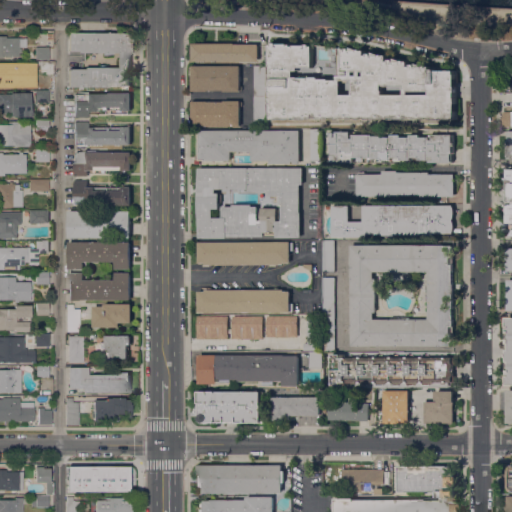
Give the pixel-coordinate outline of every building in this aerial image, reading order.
[(69,86),(69,68),(85,68),(85,67),(117,67),(117,52),(79,52),(79,51),(68,51),(69,32),(131,33),(131,87),(69,86)] [(19,38),(26,37),(26,46),(19,47),(19,48),(21,48),(21,52),(19,52),(19,56),(5,56),(5,55),(3,55),(3,58),(0,58),(0,35),(6,35),(6,37),(19,37),(19,38)] [(192,62),(192,43),(234,43),(234,44),(259,44),(259,61),(192,62)] [(272,119),(272,116),(271,116),(271,103),(270,103),(270,98),(271,98),(271,92),(270,92),(270,86),(271,86),(271,74),(272,74),(272,66),(270,66),(270,45),(273,45),(273,43),(278,43),(289,43),(289,45),(292,45),(292,46),(295,46),(295,45),(307,45),(307,44),(311,44),(311,46),(314,46),(314,67),(299,67),(299,71),(295,71),(295,77),(300,77),(300,78),(303,78),(303,75),(311,75),(311,77),(320,77),(320,79),(330,79),(330,80),(339,80),(339,76),(339,48),(342,48),(343,48),(345,49),(345,50),(347,50),(347,49),(351,49),(352,47),(359,49),(362,49),(362,50),(366,50),(366,55),(369,55),(368,53),(373,53),(374,52),(380,54),(384,54),(384,55),(387,55),(388,61),(391,61),(391,60),(395,59),(395,58),(403,60),(406,60),(406,61),(409,61),(410,66),(412,66),(412,64),(416,64),(417,63),(424,65),(428,65),(428,66),(431,66),(431,68),(434,68),(436,69),(436,71),(455,71),(455,74),(456,74),(457,116),(455,116),(455,119),(272,119)] [(48,59),(35,59),(35,46),(49,46),(48,59)] [(36,72),(35,60),(48,60),(48,72),(36,72)] [(14,65),(15,65),(15,67),(14,67),(14,70),(13,70),(13,86),(0,86),(0,63),(14,63),(14,65)] [(241,86),(242,86),(242,91),(241,91),(241,92),(224,92),(224,90),(208,90),(208,91),(192,91),(192,65),(241,66),(241,86)] [(255,65),(267,65),(267,123),(254,123),(255,65)] [(35,101),(35,90),(49,90),(49,102),(35,101)] [(132,111),(122,111),(122,110),(114,110),(114,107),(112,107),(112,110),(108,110),(108,107),(95,107),(95,111),(87,111),(87,117),(75,117),(74,94),(84,93),(84,91),(88,91),(88,93),(131,93),(132,111)] [(10,116),(10,112),(3,112),(3,115),(0,115),(0,93),(11,93),(11,92),(30,92),(30,104),(32,104),(32,116),(10,116)] [(192,127),(192,101),(208,101),(208,102),(224,102),(224,100),(241,100),(241,102),(242,102),(242,106),(241,106),(241,126),(192,127)] [(511,126),(503,126),(503,112),(511,112),(511,126)] [(36,131),(36,120),(48,120),(48,131),(36,131)] [(15,146),(15,145),(0,145),(0,123),(6,123),(6,122),(8,122),(8,121),(29,121),(30,135),(31,135),(32,141),(30,141),(30,146),(15,146)] [(122,130),(122,126),(131,126),(131,145),(86,145),(86,144),(74,144),(74,121),(88,121),(88,126),(95,126),(95,130),(122,130)] [(311,129),(321,129),(321,161),(311,161),(311,129)] [(205,161),(205,160),(199,160),(199,130),(301,130),(301,164),(271,164),(271,161),(253,161),(253,151),(250,151),(250,153),(242,153),(242,151),(231,151),(231,161),(205,161)] [(332,144),(330,144),(330,142),(332,142),(332,135),(330,135),(330,132),(351,132),(351,139),(353,139),(353,135),(373,134),(373,136),(382,136),(382,137),(391,137),(391,135),(401,135),(401,137),(410,137),(410,135),(420,134),(420,137),(430,137),(430,140),(433,140),(433,137),(431,137),(431,135),(454,135),(454,153),(453,153),(453,162),(430,162),(430,160),(420,160),(420,157),(411,157),(411,160),(401,160),(401,157),(392,157),(392,160),(382,160),(382,159),(373,159),(373,158),(354,158),(354,163),(330,163),(330,161),(332,161),(332,144)] [(35,161),(35,149),(49,149),(49,161),(35,161)] [(84,152),(84,150),(88,150),(88,152),(132,152),(132,170),(122,170),(95,170),(88,170),(88,176),(74,176),(74,152),(84,152)] [(0,172),(0,152),(2,152),(2,154),(18,154),(18,151),(22,151),(22,154),(26,154),(26,172),(0,172)] [(199,238),(199,168),(304,168),(304,185),(301,185),(301,212),(301,237),(276,237),(276,232),(268,232),(268,233),(264,233),(264,237),(227,237),(227,238),(199,238)] [(429,172),(429,174),(455,174),(455,196),(421,196),(421,194),(391,194),(391,196),(357,197),(357,174),(359,174),(359,172),(365,172),(365,174),(383,174),(383,171),(398,171),(398,172),(429,172)] [(49,178),(49,190),(29,190),(29,178),(49,178)] [(74,205),(75,180),(88,180),(88,187),(95,187),(122,188),(122,187),(132,187),(132,205),(74,205)] [(22,206),(13,206),(13,207),(0,207),(0,183),(9,183),(9,181),(12,181),(12,183),(14,183),(14,184),(19,184),(19,189),(22,189),(22,206)] [(372,235),(372,237),(332,237),(332,206),(349,206),(349,221),(364,221),(364,206),(453,205),(454,209),(455,212),(454,216),(453,220),(454,223),(454,226),(454,229),(453,232),(453,233),(437,233),(435,234),(432,235),(429,235),(426,235),(422,234),(420,235),(416,236),(413,236),(410,235),(407,234),(405,235),(402,236),(398,235),(393,234),(391,235),(386,236),(384,235),(379,234),(372,235)] [(45,223),(41,223),(29,223),(29,219),(28,219),(28,215),(29,215),(29,209),(49,209),(49,222),(45,223)] [(116,218),(116,211),(131,211),(131,238),(69,238),(69,211),(84,211),(84,212),(86,212),(86,216),(84,216),(84,218),(116,218)] [(0,237),(0,212),(21,212),(21,223),(16,223),(16,237),(0,237)] [(30,248),(35,248),(35,240),(49,240),(49,252),(38,252),(38,264),(28,264),(28,261),(24,261),(24,264),(19,264),(19,269),(14,269),(14,266),(3,266),(3,269),(0,269),(0,246),(30,246),(30,248)] [(335,272),(323,272),(323,241),(335,241),(335,272)] [(131,242),(131,269),(116,269),(115,261),(84,261),(84,269),(69,269),(69,242),(131,242)] [(279,264),(279,267),(276,267),(276,264),(213,265),(213,267),(210,267),(210,265),(205,265),(205,263),(198,263),(198,242),(294,242),(294,251),(290,251),(290,263),(284,263),(284,264),(279,264)] [(351,346),(351,245),(444,245),(444,246),(454,246),(454,265),(453,265),(453,321),(453,345),(445,345),(445,346),(351,346)] [(36,283),(36,272),(48,272),(48,283),(36,283)] [(116,280),(116,273),(131,273),(131,300),(69,300),(69,273),(84,273),(84,280),(116,280)] [(30,281),(31,300),(14,300),(14,299),(0,299),(0,276),(15,276),(15,281),(30,281)] [(334,351),(322,351),(322,277),(334,277),(334,351)] [(210,290),(210,288),(213,288),(213,290),(276,290),(276,288),(279,288),(279,290),(284,290),(284,292),(290,292),(290,303),(293,303),(293,312),(290,312),(198,313),(198,292),(205,292),(205,290),(210,290)] [(36,314),(36,303),(49,303),(49,314),(36,314)] [(78,332),(65,332),(65,303),(72,303),(72,308),(78,308),(78,332)] [(94,327),(94,306),(105,306),(104,304),(132,304),(132,323),(120,323),(120,327),(94,327)] [(0,329),(0,308),(14,308),(14,305),(30,305),(30,316),(16,316),(16,321),(29,321),(29,331),(15,331),(15,329),(0,329)] [(228,316),(228,339),(198,339),(198,316),(228,316)] [(263,316),(263,339),(233,339),(233,316),(263,316)] [(298,316),(298,337),(267,337),(267,316),(298,316)] [(320,350),(304,350),(304,343),(307,343),(307,338),(306,338),(306,328),(307,328),(307,316),(320,316),(320,350)] [(48,346),(34,346),(34,332),(48,332),(48,346)] [(82,361),(67,361),(67,335),(82,335),(82,361)] [(0,336),(23,336),(23,347),(25,347),(25,349),(33,349),(34,364),(0,364),(0,336)] [(131,336),(131,345),(130,345),(130,349),(128,349),(128,359),(106,359),(106,348),(100,348),(100,342),(106,342),(106,336),(131,336)] [(310,368),(310,367),(309,367),(309,362),(310,362),(310,352),(322,352),(322,368),(310,368)] [(332,384),(330,384),(330,377),(332,377),(332,363),(330,363),(330,356),(332,356),(332,354),(347,354),(347,356),(356,356),(356,357),(363,357),(363,356),(371,356),(371,357),(378,357),(378,356),(387,356),(387,357),(393,357),(393,356),(402,356),(402,357),(409,357),(409,356),(418,356),(418,357),(424,358),(424,356),(433,356),(433,358),(442,358),(442,356),(446,356),(446,358),(455,358),(455,364),(453,364),(453,367),(452,367),(452,368),(453,368),(453,371),(452,371),(452,373),(453,373),(453,376),(455,376),(455,383),(347,382),(347,385),(332,385),(332,384)] [(283,381),(274,381),(274,386),(270,386),(270,381),(239,381),(239,380),(231,380),(231,382),(226,382),(226,380),(217,380),(217,384),(199,384),(199,355),(285,355),(285,356),(299,356),(299,386),(283,386),(283,381)] [(35,376),(35,364),(48,364),(48,376),(35,376)] [(117,374),(117,372),(130,372),(130,393),(83,393),(83,388),(65,389),(65,367),(88,367),(88,374),(117,374)] [(21,392),(0,392),(0,369),(12,369),(12,368),(21,368),(21,392)] [(328,420),(329,402),(348,403),(348,397),(345,397),(345,389),(361,390),(361,398),(358,398),(358,403),(369,403),(369,421),(328,420)] [(200,392),(261,391),(261,412),(263,412),(263,423),(206,423),(206,422),(203,422),(201,422),(200,420),(200,417),(200,415),(200,392)] [(409,424),(383,424),(383,391),(409,391),(409,424)] [(426,423),(426,402),(436,402),(436,391),(454,391),(454,423),(426,423)] [(0,420),(0,399),(2,399),(2,397),(19,397),(19,401),(34,401),(34,420),(0,420)] [(79,424),(66,424),(66,397),(72,397),(72,402),(86,401),(86,412),(79,412),(79,424)] [(119,416),(119,420),(112,420),(112,421),(93,421),(93,400),(106,400),(106,398),(111,398),(111,397),(124,397),(124,400),(130,400),(130,410),(132,410),(132,415),(130,415),(130,416),(119,416)] [(320,397),(320,417),(291,417),(291,419),(289,419),(289,420),(272,420),(272,397),(320,397)] [(38,424),(38,407),(43,407),(43,409),(51,409),(52,424),(38,424)] [(198,492),(198,465),(282,465),(282,471),(285,471),(285,483),(283,483),(283,492),(198,492)] [(35,482),(35,466),(43,466),(43,468),(49,468),(50,481),(46,481),(35,482)] [(66,466),(79,466),(79,488),(73,488),(73,493),(66,493),(66,466)] [(435,500),(435,498),(436,498),(436,492),(398,492),(398,466),(453,466),(453,476),(456,476),(456,486),(454,486),(454,503),(455,503),(455,511),(335,511),(335,498),(354,498),(354,500),(435,500)] [(111,468),(111,472),(129,472),(129,476),(131,476),(131,485),(130,485),(130,489),(124,489),(124,491),(111,491),(111,490),(107,490),(107,489),(93,489),(93,468),(111,468)] [(0,489),(0,469),(5,469),(5,471),(23,471),(23,489),(0,489)] [(385,469),(385,471),(390,471),(390,485),(360,484),(360,486),(342,486),(342,469),(385,469)] [(48,506),(31,506),(31,504),(28,504),(28,497),(31,497),(31,495),(46,495),(48,495),(48,506)] [(79,500),(79,511),(66,511),(66,496),(73,496),(73,500),(79,500)] [(199,511),(199,500),(247,500),(247,496),(274,496),(274,511),(199,511)] [(23,511),(0,511),(0,499),(15,499),(15,497),(23,497),(23,511)] [(131,511),(95,511),(95,499),(108,499),(108,497),(131,497),(131,511)]
